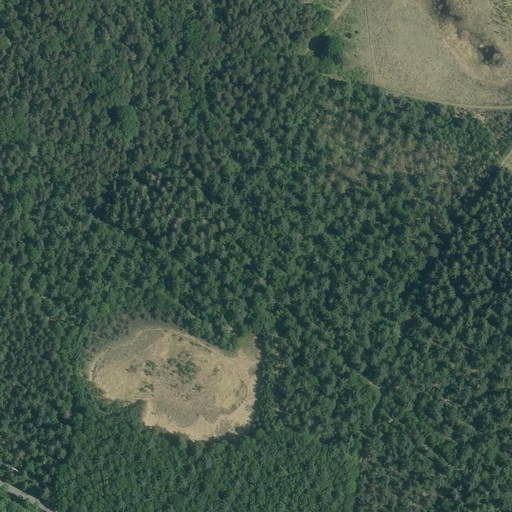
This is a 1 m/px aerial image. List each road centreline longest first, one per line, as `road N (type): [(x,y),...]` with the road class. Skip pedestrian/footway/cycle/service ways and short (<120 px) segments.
road 1 (track): [(352,511),(369,417),(410,310),(456,224),(511,149)]
road 2 (track): [(0,263),(26,276),(68,382),(65,445),(42,506)]
